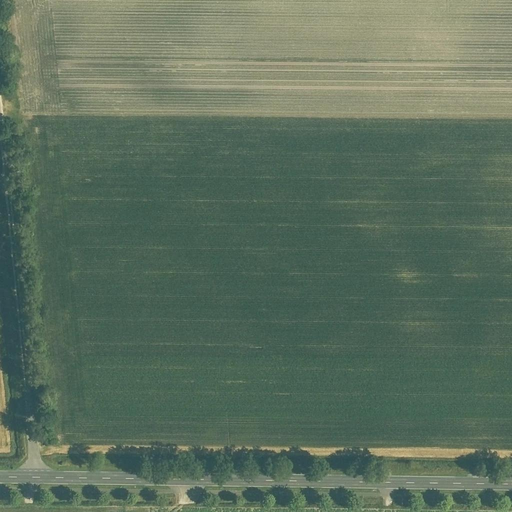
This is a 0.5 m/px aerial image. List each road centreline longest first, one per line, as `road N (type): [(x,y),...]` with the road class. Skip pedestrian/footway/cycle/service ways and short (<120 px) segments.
road 1 (tertiary): [(0,480),(511,486)]
road 2 (track): [(0,120),(34,480)]
